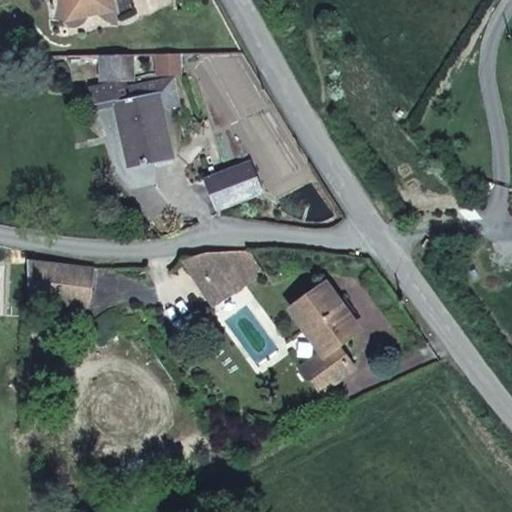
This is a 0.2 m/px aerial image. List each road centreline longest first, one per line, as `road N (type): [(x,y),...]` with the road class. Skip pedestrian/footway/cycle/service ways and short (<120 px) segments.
road 1 (residential): [(385,237),(209,235),(152,249),(0,236)]
road 2 (unclassified): [(237,0),(296,106),(385,237)]
road 3 (unclassified): [(385,237),(511,416)]
